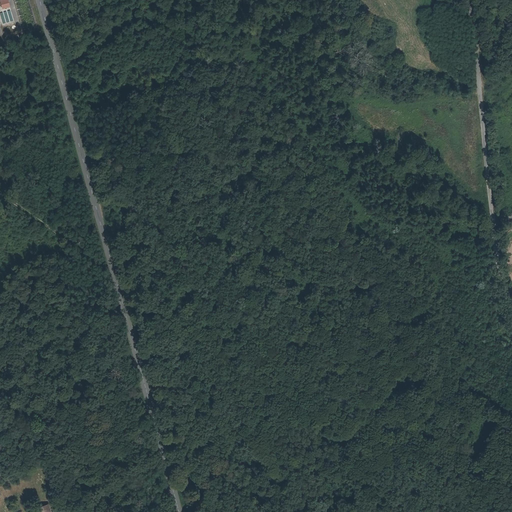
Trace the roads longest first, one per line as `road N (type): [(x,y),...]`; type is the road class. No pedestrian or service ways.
road 1 (secondary): [(129,322),(39,0)]
road 2 (unclassified): [(511,314),(492,221),(466,0)]
road 3 (secondary): [(179,511),(129,322)]
road 4 (unclassified): [(0,454),(129,322)]
